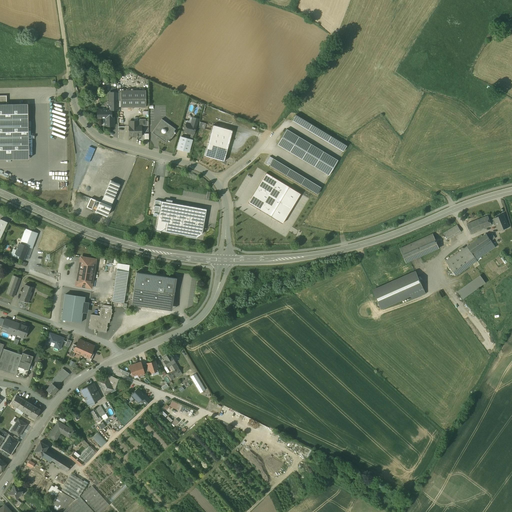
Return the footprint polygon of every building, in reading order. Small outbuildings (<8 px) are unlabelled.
[(145,91),(121,91),(121,101),(121,107),(146,107),(145,91)] [(119,110),(118,101),(109,101),(109,110),(111,110),(119,110)] [(0,104),(0,159),(29,159),(28,104),(7,104),(0,104)] [(109,110),(98,110),(98,118),(105,118),(106,126),(114,126),(113,118),(111,118),(111,110),(109,110)] [(296,117),(292,122),(343,154),(347,148),(296,117)] [(175,129),(162,119),(152,133),(166,142),(167,140),(169,142),(176,132),(174,131),(175,129)] [(191,124),(186,123),(186,125),(185,125),(185,127),(184,132),(191,134),(194,134),(196,126),(191,124)] [(232,130),(213,125),(204,156),(224,162),(232,130)] [(130,126),(129,126),(129,135),(141,135),(141,130),(143,130),(143,128),(141,127),(141,126),(138,126),(130,126)] [(190,139),(181,137),(177,149),(189,152),(192,140),(190,139)] [(338,162),(311,146),(302,161),(328,178),(338,162)] [(100,168),(101,163),(97,162),(99,156),(93,154),(90,165),(100,168)] [(266,175),(248,204),(271,218),(289,189),(266,175)] [(111,180),(101,202),(111,206),(120,184),(111,180)] [(300,196),(289,189),(271,218),(282,225),(300,196)] [(206,209),(161,201),(156,230),(196,238),(202,234),(206,209)] [(101,202),(100,202),(96,211),(97,213),(99,212),(107,216),(111,206),(101,202)] [(503,215),(494,218),(494,219),(490,220),(492,225),(496,223),(499,231),(509,227),(508,227),(505,219),(503,215)] [(488,216),(467,224),(471,234),(492,225),(490,220),(488,216)] [(457,225),(440,235),(441,235),(444,233),(448,239),(448,240),(461,232),(457,225)] [(38,233),(25,228),(20,244),(28,247),(32,248),(38,233)] [(428,237),(424,238),(423,238),(423,239),(419,240),(419,241),(415,242),(414,242),(414,243),(410,244),(410,245),(405,246),(405,247),(401,248),(400,248),(401,249),(400,249),(406,262),(407,262),(411,260),(411,261),(411,260),(420,256),(421,256),(425,254),(429,252),(430,252),(434,250),(439,248),(433,234),(432,234),(428,236),(428,237)] [(487,234),(468,247),(477,260),(496,247),(492,241),(489,236),(487,234)] [(20,244),(19,243),(15,254),(20,256),(20,257),(23,259),(28,247),(20,244)] [(468,247),(446,262),(456,276),(477,260),(468,247)] [(95,260),(82,258),(78,285),(90,287),(95,260)] [(128,271),(116,269),(112,301),(124,303),(128,271)] [(415,271),(371,288),(380,310),(424,293),(415,271)] [(177,278),(136,272),(132,300),(137,300),(137,305),(167,310),(167,305),(172,306),(177,278)] [(480,277),(459,292),(463,298),(485,283),(480,277)] [(18,285),(13,284),(9,295),(14,297),(18,285)] [(24,289),(22,288),(21,291),(23,292),(20,299),(28,302),(32,292),(24,289)] [(85,297),(65,294),(61,319),(76,322),(81,322),(83,312),(85,297)] [(102,308),(101,308),(100,316),(91,314),(89,329),(91,329),(91,330),(94,329),(98,330),(97,331),(106,332),(107,330),(108,327),(107,327),(108,323),(109,323),(110,319),(111,319),(111,315),(112,313),(111,313),(112,309),(111,309),(102,308)] [(20,324),(5,318),(0,330),(16,336),(17,334),(17,333),(20,324)] [(29,327),(20,324),(17,333),(17,334),(20,335),(21,336),(25,338),(29,327)] [(59,336),(50,333),(46,343),(50,345),(54,347),(54,346),(60,349),(64,338),(61,337),(60,337),(59,337),(59,336)] [(94,346),(79,339),(77,345),(74,351),(76,352),(87,357),(89,358),(92,352),(94,346)] [(22,355),(3,348),(4,344),(0,342),(0,369),(26,378),(33,356),(23,353),(22,355)] [(92,352),(89,358),(87,357),(86,360),(90,362),(94,353),(92,352)] [(169,353),(164,357),(166,360),(164,361),(168,367),(170,365),(175,362),(171,357),(172,356),(169,353)] [(155,361),(148,363),(149,368),(151,373),(158,371),(155,361)] [(141,362),(135,364),(138,374),(139,376),(145,374),(142,367),(141,362)] [(175,362),(170,365),(173,371),(179,368),(175,362)] [(135,364),(129,366),(132,375),(134,375),(138,374),(135,364)] [(173,371),(172,372),(175,376),(177,378),(183,374),(181,371),(179,368),(173,371)] [(63,369),(53,380),(54,380),(59,384),(69,374),(63,369)] [(205,390),(196,374),(191,377),(201,392),(205,390)] [(107,377),(99,381),(102,388),(105,393),(115,388),(118,379),(116,378),(115,378),(114,380),(113,380),(113,382),(110,381),(109,381),(107,377)] [(52,384),(47,390),(52,395),(61,386),(59,384),(54,380),(51,383),(52,384)] [(93,384),(81,390),(83,392),(84,392),(86,396),(85,397),(86,397),(88,401),(87,401),(89,404),(94,402),(101,398),(93,384)] [(138,389),(131,395),(139,402),(141,400),(145,396),(138,389)] [(26,401),(17,395),(11,404),(21,410),(26,401)] [(145,396),(141,400),(145,405),(150,400),(145,396)] [(169,406),(182,411),(184,406),(171,400),(169,406)] [(40,409),(27,401),(26,401),(21,410),(35,418),(35,419),(35,418),(40,410),(41,409),(40,409)] [(125,402),(113,412),(124,425),(129,420),(127,417),(129,415),(131,417),(134,414),(125,402)] [(101,406),(96,409),(101,416),(105,413),(101,406)] [(101,416),(96,409),(91,412),(96,419),(100,417),(101,416)] [(179,418),(175,423),(179,427),(183,422),(179,418)] [(27,424),(19,419),(18,419),(19,420),(17,423),(16,423),(11,431),(19,436),(27,424)] [(58,422),(49,437),(56,440),(61,432),(67,436),(69,433),(69,434),(70,432),(69,432),(71,430),(73,431),(58,422)] [(92,437),(101,446),(106,441),(98,432),(92,437)] [(13,438),(10,436),(10,437),(11,437),(8,441),(7,440),(2,448),(11,454),(18,442),(17,441),(13,438)] [(41,441),(41,442),(40,441),(34,451),(42,456),(47,449),(49,446),(45,444),(45,443),(41,441)] [(89,446),(78,458),(81,460),(80,460),(83,462),(82,461),(83,460),(86,463),(96,452),(89,446)] [(71,464),(47,449),(42,456),(42,457),(50,462),(51,461),(67,471),(71,465),(71,466),(71,465),(71,464)] [(78,458),(73,454),(70,458),(77,463),(80,460),(81,460),(78,458)] [(28,460),(25,465),(31,468),(34,463),(28,460)] [(87,484),(72,474),(68,479),(71,481),(64,492),(76,500),(80,496),(87,484)] [(17,487),(14,485),(10,491),(9,492),(8,492),(8,493),(8,494),(9,495),(10,495),(11,495),(17,499),(22,491),(21,489),(21,488),(18,486),(17,487)] [(101,511),(109,505),(92,486),(81,496),(95,511),(101,511)] [(72,498),(60,491),(51,506),(60,511),(61,511),(68,506),(72,498)] [(93,511),(80,496),(76,500),(64,511),(93,511)]
